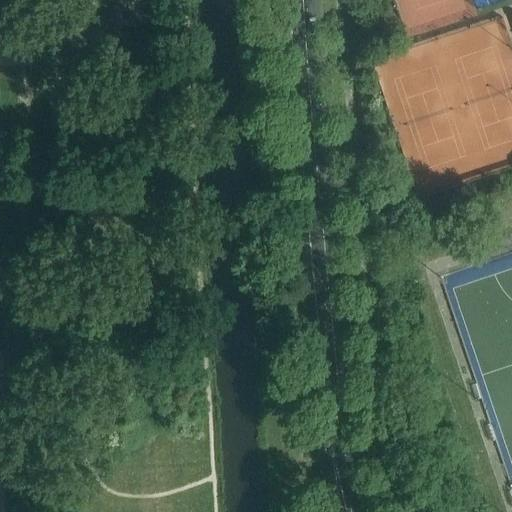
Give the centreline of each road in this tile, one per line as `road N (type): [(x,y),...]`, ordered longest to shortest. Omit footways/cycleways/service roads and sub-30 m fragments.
road 1 (secondary): [(356,511),(315,119),(313,0)]
road 2 (secondary): [(292,0),(334,511)]
